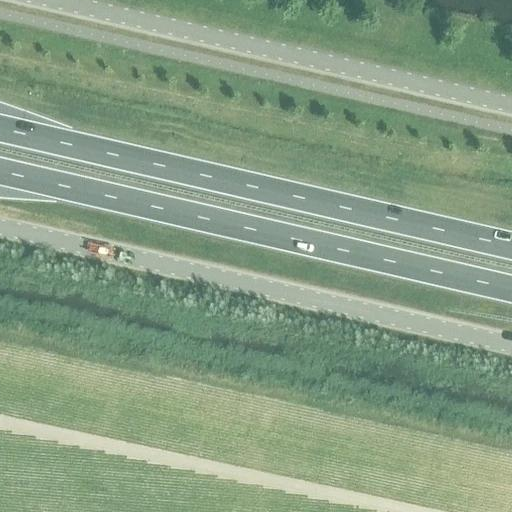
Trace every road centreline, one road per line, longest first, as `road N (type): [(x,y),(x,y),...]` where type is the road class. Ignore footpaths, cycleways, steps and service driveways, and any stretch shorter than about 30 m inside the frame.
road 1 (trunk): [(511,246),(0,129)]
road 2 (tertiary): [(0,227),(511,344)]
road 3 (trunk): [(0,170),(511,287)]
road 4 (unclassified): [(511,109),(39,0)]
